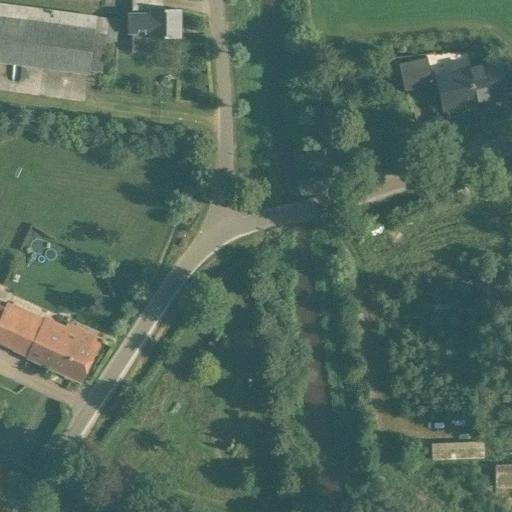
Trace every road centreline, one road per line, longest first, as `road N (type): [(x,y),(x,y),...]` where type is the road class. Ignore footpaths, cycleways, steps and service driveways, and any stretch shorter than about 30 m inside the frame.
road 1 (unclassified): [(39,487),(179,278),(221,233)]
road 2 (unclassified): [(221,233),(511,146)]
road 3 (unclassified): [(221,233),(227,189),(216,0)]
